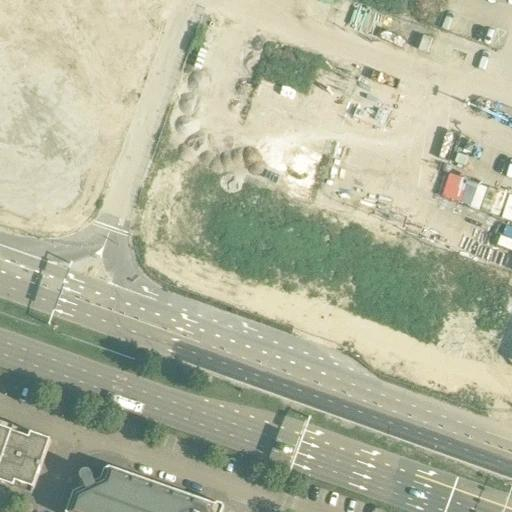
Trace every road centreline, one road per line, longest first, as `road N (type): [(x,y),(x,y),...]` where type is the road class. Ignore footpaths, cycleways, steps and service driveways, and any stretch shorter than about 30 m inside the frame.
road 1 (secondary): [(0,348),(451,511)]
road 2 (secondary): [(511,453),(85,305)]
road 3 (unknown): [(154,104),(266,144),(323,191),(475,241)]
road 4 (residential): [(511,89),(481,80),(443,88),(204,0)]
road 5 (residential): [(188,0),(85,305)]
road 6 (residential): [(240,491),(75,436)]
road 7 (unknown): [(145,132),(55,0)]
